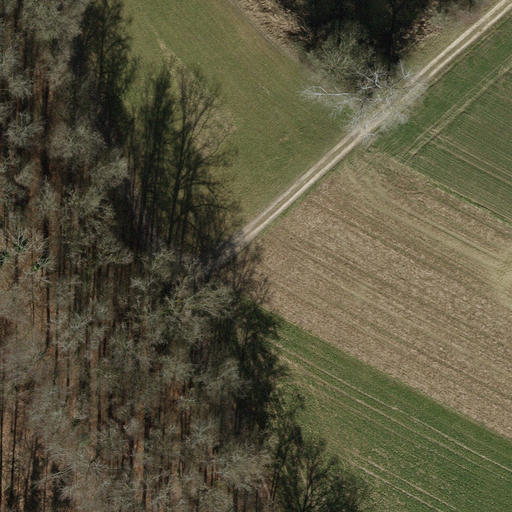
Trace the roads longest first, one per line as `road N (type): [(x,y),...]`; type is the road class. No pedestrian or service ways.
road 1 (track): [(65,0),(290,511)]
road 2 (track): [(188,289),(511,0)]
